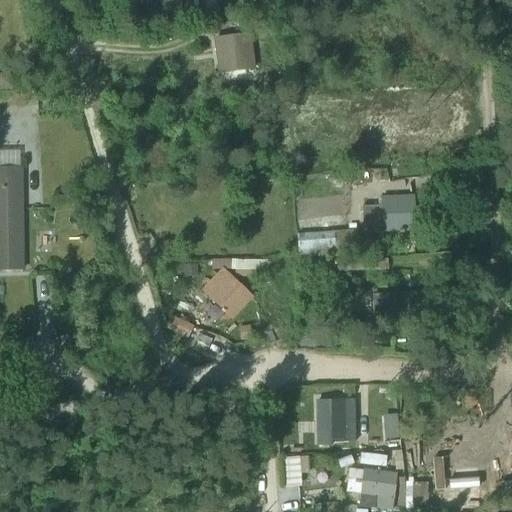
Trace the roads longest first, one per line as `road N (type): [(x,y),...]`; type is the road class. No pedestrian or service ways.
road 1 (track): [(0,428),(260,361),(265,511)]
road 2 (track): [(171,380),(52,0)]
road 3 (track): [(484,0),(497,376)]
road 4 (track): [(260,361),(511,375)]
